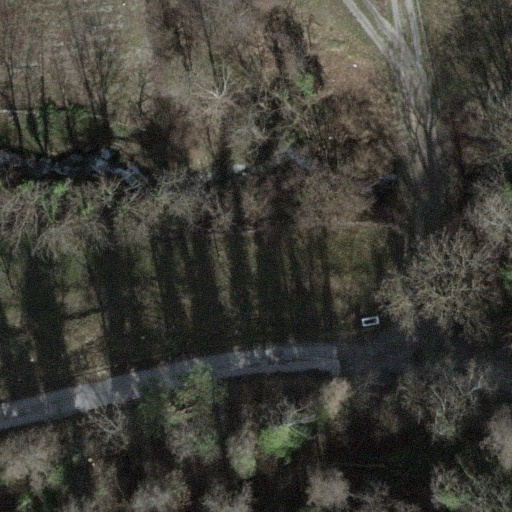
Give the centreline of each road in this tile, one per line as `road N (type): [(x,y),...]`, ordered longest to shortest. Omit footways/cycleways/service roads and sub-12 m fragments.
road 1 (track): [(511,372),(289,355),(0,412)]
road 2 (track): [(398,0),(432,137),(439,371)]
road 3 (track): [(424,104),(339,0)]
